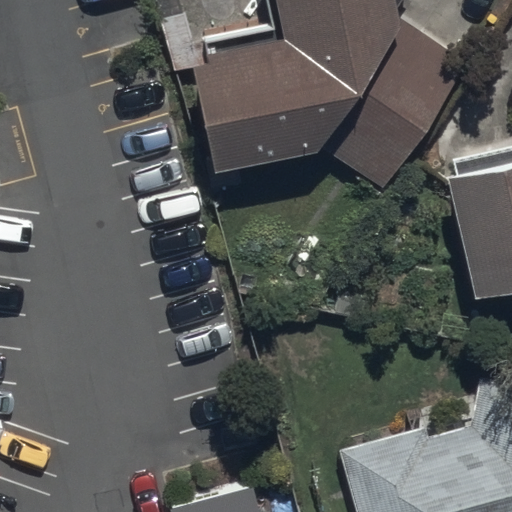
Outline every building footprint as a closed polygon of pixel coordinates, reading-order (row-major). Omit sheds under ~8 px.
[(236,167),(320,147),(384,188),(465,65),(396,20),(391,0),(271,0),(277,22),(192,42),(182,0),(153,0),(171,74),(187,70),(208,193),(240,188),(236,167)] [(511,161),(443,176),(469,299),(511,289),(511,161)] [(338,447),(354,511),(511,511),(511,388),(477,382),(468,429),(426,439),(423,427),(338,447)] [(160,484),(164,483),(237,463),(216,386),(139,407),(160,484)] [(257,511),(250,486),(168,509),(168,511),(257,511)]
